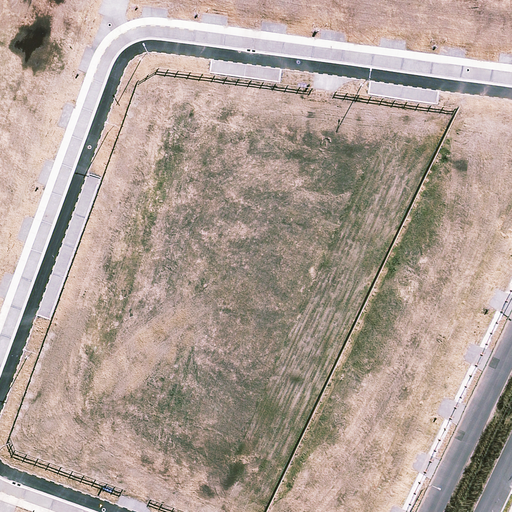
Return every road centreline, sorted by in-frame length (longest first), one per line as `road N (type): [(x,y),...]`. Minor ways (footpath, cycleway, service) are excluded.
road 1 (residential): [(0,397),(121,63),(132,51),(159,46),(511,93)]
road 2 (residential): [(432,511),(511,346)]
